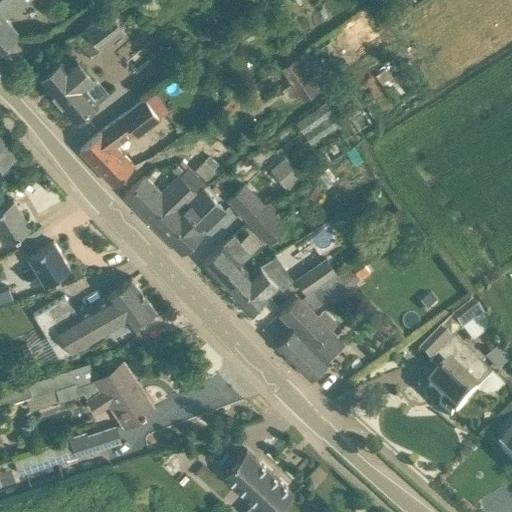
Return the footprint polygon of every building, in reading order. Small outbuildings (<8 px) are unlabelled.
[(0,0),(0,48),(19,32),(5,16),(25,0),(0,0)] [(109,8),(74,35),(90,56),(125,29),(109,8)] [(299,54),(281,67),(292,83),(283,88),(291,100),(299,94),(302,99),(313,91),(320,86),(313,75),(321,69),(307,49),(299,54)] [(61,58),(39,76),(75,119),(97,101),(84,86),(95,77),(76,55),(66,64),(61,58)] [(162,112),(169,106),(154,88),(147,94),(162,112)] [(101,127),(79,147),(113,183),(134,163),(117,144),(134,131),(135,133),(159,115),(145,95),(101,128),(101,127)] [(324,100),(295,121),(311,142),(340,121),(324,100)] [(0,163),(14,154),(0,132),(0,163)] [(318,168),(331,159),(324,150),(312,160),(318,168)] [(210,154),(205,159),(214,167),(219,162),(210,154)] [(283,154),(269,167),(287,187),(301,174),(283,154)] [(123,194),(149,220),(187,182),(197,192),(204,185),(206,183),(189,165),(180,174),(179,173),(162,190),(145,173),(123,194)] [(311,179),(304,193),(317,198),(323,185),(311,179)] [(197,192),(187,182),(149,220),(181,252),(205,228),(226,208),(204,185),(197,192)] [(245,184),(229,199),(269,242),(278,234),(283,238),(297,228),(293,224),(295,222),(289,215),(286,218),(277,209),(278,209),(269,200),(265,205),(245,184)] [(0,231),(5,240),(30,225),(13,197),(0,204),(0,231)] [(398,208),(383,217),(395,235),(409,225),(398,208)] [(233,232),(202,261),(226,287),(246,267),(241,262),(261,243),(250,231),(240,240),(233,232)] [(23,270),(31,283),(42,277),(45,281),(70,266),(54,239),(28,254),(34,263),(23,270)] [(246,267),(226,287),(249,311),(263,298),(279,284),(283,289),(293,278),(272,255),(259,262),(250,271),(246,267)] [(296,277),(305,291),(336,271),(326,257),(296,277)] [(316,317),(309,310),(367,271),(361,258),(301,298),(297,294),(294,297),(280,311),(293,325),(275,341),(310,377),(311,376),(328,358),(312,345),(335,321),(322,310),(316,317)] [(107,294),(88,304),(96,317),(90,321),(98,334),(103,331),(125,318),(131,326),(156,307),(131,275),(106,293),(107,294)] [(0,300),(14,295),(7,278),(0,280),(0,300)] [(427,313),(438,304),(428,292),(417,301),(427,313)] [(96,317),(88,304),(76,311),(65,293),(33,312),(60,357),(98,334),(90,321),(96,317)] [(473,304),(455,319),(464,329),(482,316),(473,304)] [(448,368),(428,389),(442,403),(439,406),(451,418),(454,414),(455,415),(476,393),(478,396),(484,398),(492,398),(498,395),(504,388),(481,366),(484,362),(477,355),(474,359),(453,339),(436,357),(448,368)] [(499,373),(511,363),(499,348),(486,358),(499,373)] [(123,359),(95,378),(99,386),(86,394),(96,409),(109,400),(124,423),(136,416),(141,412),(142,413),(146,411),(145,410),(153,405),(123,359)] [(0,404),(32,394),(93,373),(89,361),(73,366),(66,369),(27,381),(0,390),(0,404)] [(73,380),(56,386),(60,398),(79,392),(74,379),(73,380)] [(71,438),(76,453),(120,439),(115,425),(86,434),(85,432),(71,436),(71,438)] [(71,438),(14,457),(19,472),(76,453),(71,438)] [(511,438),(500,451),(511,462),(511,438)] [(246,447),(223,472),(254,501),(245,511),(246,511),(273,511),(293,491),(246,447)]
